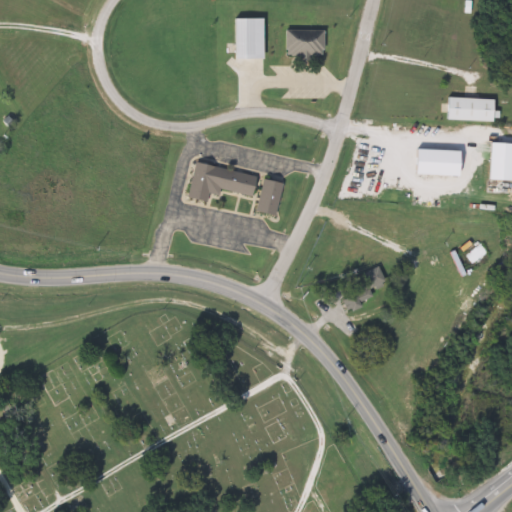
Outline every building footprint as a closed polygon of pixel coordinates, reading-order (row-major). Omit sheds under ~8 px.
[(291,30),(329,30),(329,57),(291,57),(291,30)] [(450,97),(501,98),(501,120),(449,120),(450,97)] [(511,142),(511,179),(498,179),(498,142),(511,142)] [(263,176),(258,197),(226,189),(224,196),(215,194),(214,200),(192,195),(200,161),(263,176)] [(262,210),(269,178),(289,182),(281,215),(262,210)] [(356,276),(385,268),(391,288),(362,296),(356,276)]
